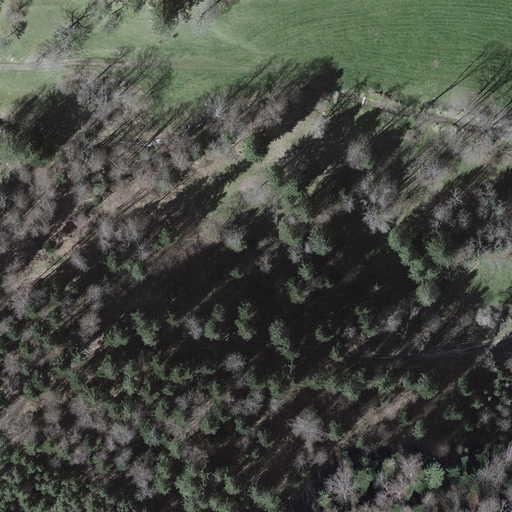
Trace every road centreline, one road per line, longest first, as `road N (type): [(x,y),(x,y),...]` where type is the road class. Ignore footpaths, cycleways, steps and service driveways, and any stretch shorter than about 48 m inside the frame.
road 1 (track): [(0,425),(35,386),(90,349),(165,331),(368,352),(429,353),(511,337)]
road 2 (track): [(0,428),(195,511)]
road 3 (track): [(0,67),(125,63)]
road 4 (track): [(0,137),(31,200),(18,230),(0,242)]
